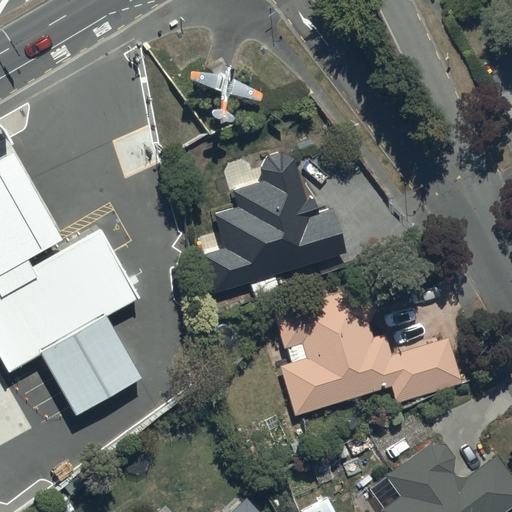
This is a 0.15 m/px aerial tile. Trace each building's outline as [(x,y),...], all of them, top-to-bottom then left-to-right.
[(277,290),(272,273),(343,250),(328,206),(316,210),(312,198),(304,200),(291,158),(290,157),(289,156),(288,155),(287,155),(286,154),(285,154),(284,153),(282,153),(281,152),(280,152),(279,152),(277,152),(276,152),(275,152),(274,152),(273,152),(271,153),(270,153),(269,153),(268,154),(267,155),(266,155),(265,156),(264,157),(263,158),(262,159),(261,160),(260,161),(260,162),(259,163),(259,164),(258,165),(258,166),(258,168),(258,169),(261,180),(230,188),(235,205),(213,212),(223,247),(200,254),(211,291),(248,281),(253,297),(277,290)] [(136,295),(96,228),(0,284),(0,365),(3,371),(36,352),(72,413),(139,374),(103,314),(136,295)] [(276,364),(292,414),(388,384),(394,402),(460,381),(446,336),(389,354),(383,332),(371,336),(366,321),(376,306),(366,279),(270,310),(281,348),(285,346),(290,360),(276,364)] [(503,511),(511,505),(511,478),(493,454),(465,476),(451,472),(451,470),(452,469),(452,468),(452,467),(453,465),(453,464),(453,463),(453,461),(453,460),(453,459),(452,457),(452,456),(451,455),(451,454),(450,452),(450,451),(449,450),(448,449),(447,448),(446,447),(445,446),(444,445),(443,445),(442,444),(441,443),(440,443),(439,442),(437,442),(436,441),(435,441),(433,441),(432,441),(431,441),(429,441),(428,441),(383,474),(384,476),(368,488),(381,507),(378,509),(379,511),(503,511)] [(258,511),(242,497),(227,511),(220,511),(217,509),(214,511),(155,511),(153,511),(258,511)]
